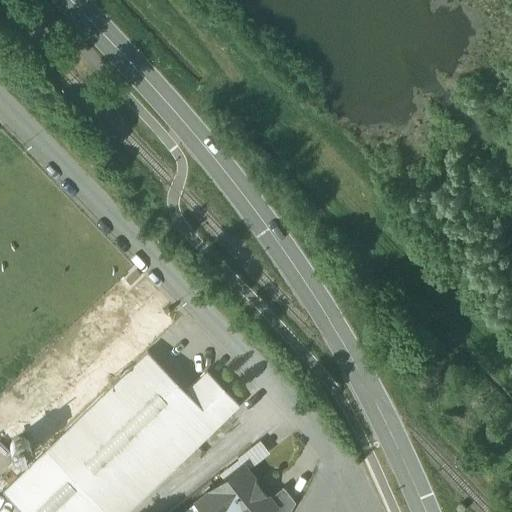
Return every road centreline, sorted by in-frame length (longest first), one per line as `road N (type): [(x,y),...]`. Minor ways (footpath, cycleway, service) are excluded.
road 1 (secondary): [(71,0),(257,210),(368,391),(424,511)]
road 2 (residential): [(0,90),(300,401),(332,457),(302,511)]
